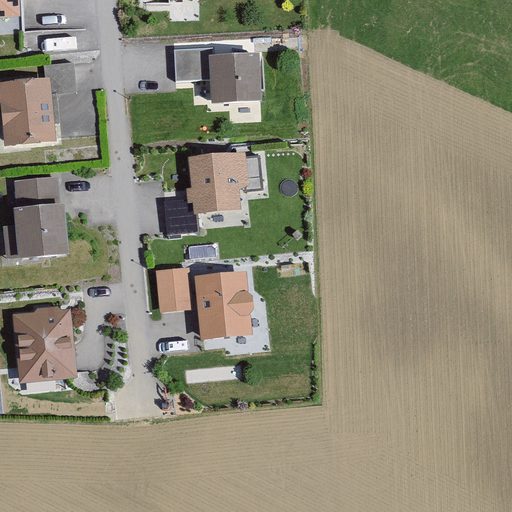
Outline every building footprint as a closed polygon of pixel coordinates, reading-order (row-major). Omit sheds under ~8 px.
[(0,0),(0,23),(29,22),(27,0),(0,0)] [(206,85),(205,56),(176,57),(177,86),(206,85)] [(263,63),(217,63),(217,108),(263,107),(263,63)] [(47,73),(48,85),(0,88),(0,113),(7,113),(9,150),(61,147),(58,98),(78,97),(77,71),(47,73)] [(252,161),(193,164),(196,206),(167,208),(169,238),(200,237),(199,218),(244,216),(243,194),(254,193),(252,161)] [(19,187),(26,262),(75,257),(71,207),(62,208),(60,183),(19,187)] [(202,260),(203,277),(251,275),(251,258),(202,260)] [(194,314),(191,272),(159,275),(162,317),(194,314)] [(252,276),(200,280),(205,343),(257,338),(252,276)] [(83,382),(76,314),(20,319),(27,388),(83,382)]
